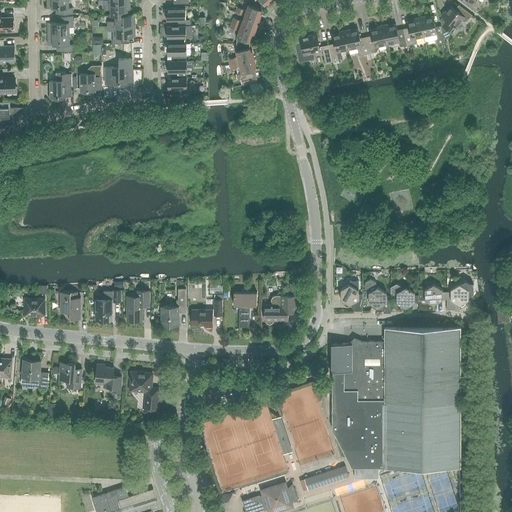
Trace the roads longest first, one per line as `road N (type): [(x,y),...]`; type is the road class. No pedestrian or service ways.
road 1 (unclassified): [(192,349),(291,349),(316,326),(317,225),(291,112)]
road 2 (residential): [(30,0),(33,98),(54,117),(148,97),(153,0)]
road 3 (unclassified): [(0,325),(192,349)]
road 4 (unclassified): [(200,511),(186,426),(192,349)]
road 5 (residential): [(291,112),(278,40),(286,18),(308,7)]
